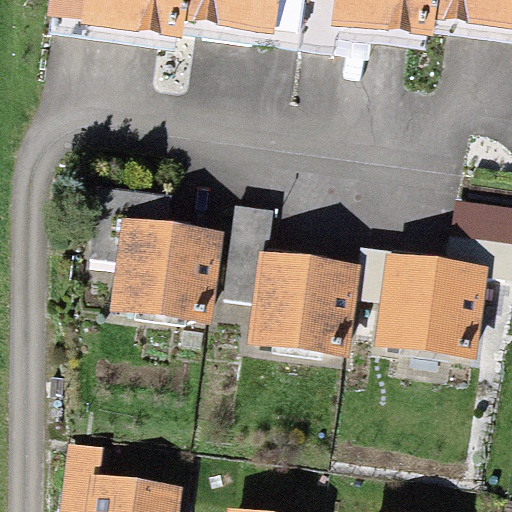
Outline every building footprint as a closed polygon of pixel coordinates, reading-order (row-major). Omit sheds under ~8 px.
[(83,0),(79,35),(167,46),(169,30),(269,43),(274,0),(83,0)] [(511,0),(334,0),(331,30),(418,41),(420,26),(511,37),(511,0)] [(213,234),(130,222),(118,305),(201,317),(213,234)] [(349,262),(258,250),(247,338),(337,350),(349,262)] [(482,265),(392,255),(382,348),(473,357),(482,265)] [(172,511),(176,490),(102,480),(96,511),(172,511)]
